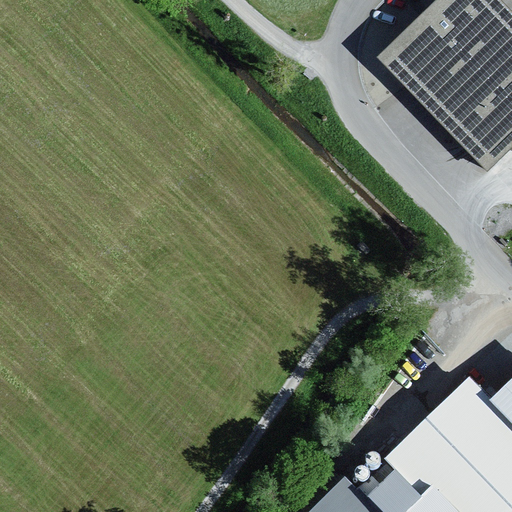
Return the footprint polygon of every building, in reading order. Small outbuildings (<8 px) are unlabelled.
[(435,0),(377,57),(488,169),(511,145),(511,9),(503,0),(435,0)] [(422,387),(446,414),(511,353),(511,338),(493,320),(486,311),(435,358),(443,367),(422,387)] [(511,325),(500,313),(493,320),(511,338),(511,325)] [(511,374),(489,397),(511,420),(511,374)] [(367,456),(368,458),(370,459),(372,460),(375,460),(377,459),(379,458),(380,455),(381,453),(381,450),(379,448),(377,446),(375,445),(372,445),(370,446),(368,447),(366,449),(366,452),(366,454),(367,456)] [(355,467),(355,470),(356,472),(357,473),(359,475),(362,475),(364,475),(366,474),(368,472),(369,470),(369,467),(369,465),(367,463),(365,461),(363,461),(361,461),(358,462),(357,463),(355,465),(355,467)] [(403,511),(422,494),(395,467),(380,481),(372,473),(357,488),(344,475),(307,511),(403,511)] [(460,511),(433,484),(422,494),(403,511),(460,511)]
